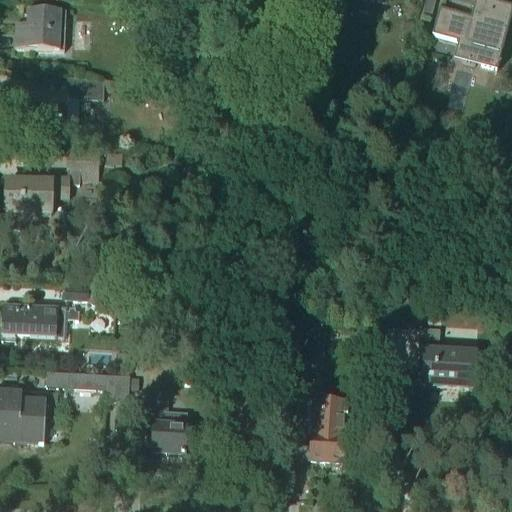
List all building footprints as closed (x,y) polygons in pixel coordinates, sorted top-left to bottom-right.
[(462,0),(461,0),(442,0),(435,27),(441,28),(437,42),(470,50),(470,48),(500,56),(506,36),(510,38),(511,30),(511,12),(475,3),(473,10),(466,8),(467,3),(462,1),(462,0)] [(121,24),(156,35),(159,23),(125,13),(121,24)] [(64,55),(65,16),(27,15),(26,29),(14,28),(14,54),(64,55)] [(104,105),(105,87),(71,85),(70,102),(30,100),(30,96),(12,95),(10,131),(66,134),(79,135),(80,104),(104,105)] [(123,168),(123,154),(106,154),(106,168),(123,168)] [(98,186),(99,156),(69,155),(69,183),(33,182),(33,187),(6,186),(5,214),(31,215),(31,218),(50,218),(51,202),(68,203),(68,188),(79,189),(79,186),(98,186)] [(302,218),(300,244),(326,246),(328,220),(302,218)] [(113,324),(115,294),(66,291),(65,305),(91,306),(89,310),(106,323),(113,324)] [(56,313),(3,311),(1,345),(15,345),(15,340),(54,342),(64,342),(65,315),(56,315),(56,313)] [(297,362),(300,327),(281,326),(278,360),(297,362)] [(324,329),(302,327),(298,368),(315,369),(316,349),(322,350),(324,329)] [(473,393),(475,356),(439,354),(440,333),(419,332),(417,369),(424,369),(422,390),(473,393)] [(130,381),(47,376),(46,392),(107,395),(106,405),(128,407),(129,393),(130,387),(130,381)] [(130,387),(129,393),(138,394),(139,382),(130,381),(130,387)] [(56,421),(57,405),(31,404),(32,396),(0,394),(0,447),(43,450),(45,420),(49,420),(49,424),(55,424),(55,421),(56,421)] [(185,459),(186,429),(187,418),(167,417),(168,396),(141,395),(140,415),(156,416),(154,442),(153,442),(153,456),(167,456),(166,458),(185,459)] [(302,428),(312,428),(312,441),(311,441),(310,465),(324,466),(324,468),(342,469),(343,452),(353,452),(354,432),(344,431),(344,422),(346,422),(347,416),(344,416),(345,409),(303,407),(302,428)] [(263,464),(266,420),(246,419),(247,413),(233,413),(232,436),(234,436),(232,462),(263,464)]
